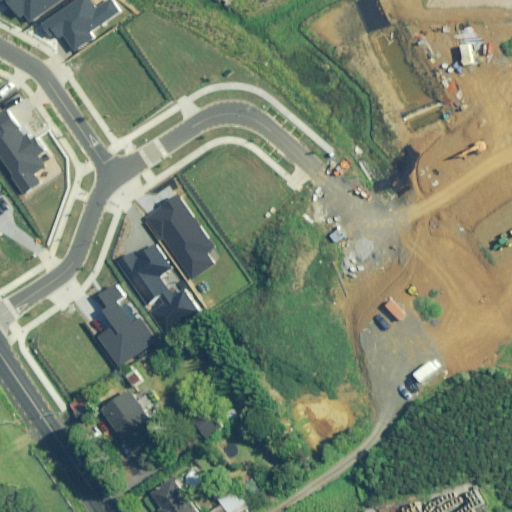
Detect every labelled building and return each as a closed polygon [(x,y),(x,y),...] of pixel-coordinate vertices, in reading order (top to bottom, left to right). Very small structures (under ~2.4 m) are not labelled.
[(142,369),(130,376),(137,388),(149,381),(142,369)] [(136,391),(105,413),(137,459),(168,438),(136,391)] [(223,428),(215,416),(199,426),(207,438),(223,428)] [(202,481),(196,472),(187,478),(193,487),(202,481)] [(201,511),(174,480),(154,497),(164,508),(160,510),(161,511),(201,511)] [(239,511),(249,506),(238,490),(221,501),(228,511),(239,511)]
